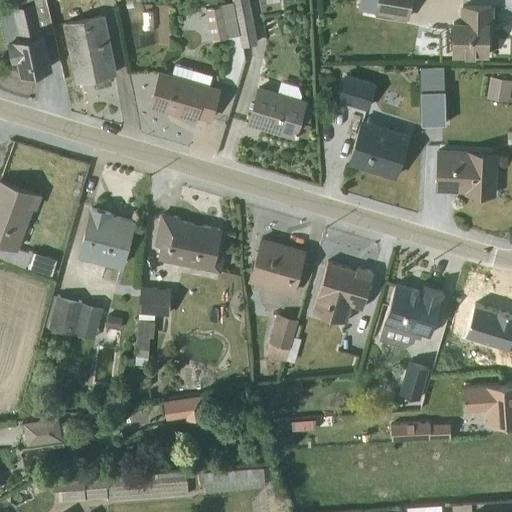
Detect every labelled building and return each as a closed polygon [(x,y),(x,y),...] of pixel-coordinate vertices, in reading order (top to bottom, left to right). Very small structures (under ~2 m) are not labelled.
[(17,58),(21,74),(49,67),(42,34),(52,32),(53,31),(45,0),(19,0),(21,6),(13,8),(19,38),(8,41),(12,58),(12,59),(17,58)] [(247,0),(231,0),(240,46),(256,43),(247,0)] [(358,0),(357,10),(373,12),(373,14),(407,19),(410,0),(358,0)] [(211,39),(226,36),(220,4),(205,7),(211,39)] [(451,20),(451,55),(486,55),(486,34),(490,34),(490,7),(459,6),(458,20),(451,20)] [(101,15),(64,22),(76,81),(113,73),(101,15)] [(159,70),(149,104),(195,118),(196,115),(209,118),(218,88),(208,84),(210,75),(174,64),(171,74),(159,70)] [(442,68),(418,68),(420,123),(444,123),(442,68)] [(374,82),(343,73),(335,100),(366,109),(374,82)] [(489,76),(485,96),(507,100),(511,79),(489,76)] [(276,91),(256,85),(248,122),(304,134),(309,112),(309,107),(303,107),(306,100),(299,98),(300,94),(296,86),(280,81),(276,91)] [(407,134),(362,119),(348,163),(393,177),(407,134)] [(494,153),(438,151),(436,183),(466,185),(466,192),(492,193),(494,153)] [(0,180),(0,241),(17,248),(32,208),(33,208),(38,195),(0,180)] [(109,213),(91,208),(78,256),(120,267),(132,221),(109,215),(109,213)] [(176,217),(161,214),(155,245),(159,246),(156,259),(219,272),(223,255),(214,253),(219,230),(176,220),(176,217)] [(248,281),(291,294),(304,251),(260,238),(260,239),(248,281)] [(55,259),(33,251),(28,266),(50,274),(55,259)] [(327,261),(312,311),(345,321),(351,305),(360,309),(372,271),(356,266),(355,269),(327,261)] [(394,284),(378,338),(403,345),(412,341),(414,336),(419,338),(420,333),(428,335),(438,301),(441,292),(422,286),(420,292),(394,284)] [(167,315),(170,289),(139,286),(133,364),(143,365),(144,362),(142,362),(142,361),(147,361),(149,337),(152,337),(153,314),(167,315)] [(53,295),(44,324),(93,338),(102,307),(101,307),(53,295)] [(473,304),(464,334),(511,348),(511,331),(511,332),(511,331),(511,313),(497,308),(497,311),(473,304)] [(266,356),(284,361),(296,319),(276,313),(267,342),(269,343),(266,356)] [(118,330),(121,317),(106,315),(104,327),(118,330)] [(300,339),(292,336),(285,359),(293,361),(300,339)] [(428,367),(407,361),(398,392),(418,399),(428,367)] [(511,382),(462,386),(463,409),(484,407),(486,424),(511,422),(511,382)] [(204,400),(194,397),(188,401),(186,409),(190,415),(198,417),(203,415),(206,406),(204,400)] [(23,422),(26,444),(60,439),(56,415),(23,422)] [(427,422),(390,424),(391,440),(428,438),(427,422)] [(42,465),(44,478),(61,475),(59,463),(43,465),(42,465)] [(204,491),(264,486),(262,467),(202,471),(204,491)] [(106,501),(187,494),(185,471),(50,481),(51,491),(57,491),(57,501),(105,498),(106,501)]
